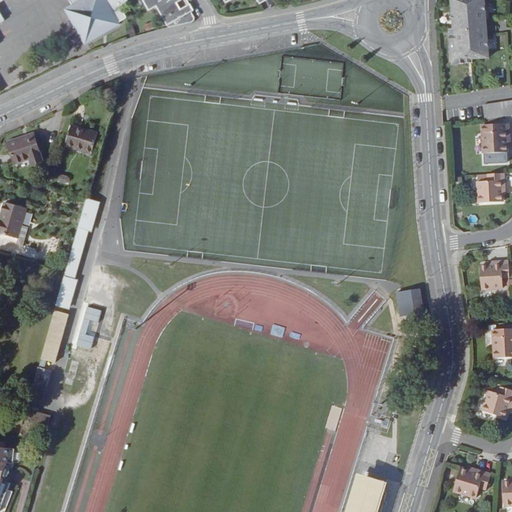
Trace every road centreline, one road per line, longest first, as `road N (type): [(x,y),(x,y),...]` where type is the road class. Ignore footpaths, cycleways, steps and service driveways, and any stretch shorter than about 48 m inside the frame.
road 1 (residential): [(0,116),(109,65),(211,38)]
road 2 (residential): [(404,41),(424,85),(437,246)]
road 3 (residential): [(437,246),(453,357),(434,432)]
road 4 (residential): [(211,38),(368,16)]
